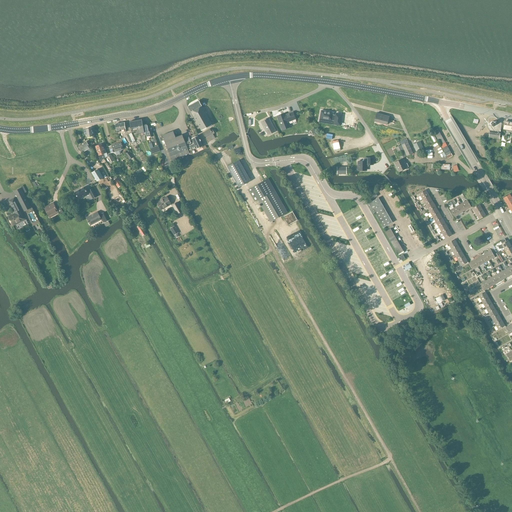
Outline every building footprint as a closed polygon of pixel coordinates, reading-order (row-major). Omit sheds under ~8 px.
[(188,106),(201,130),(212,125),(198,101),(188,106)] [(334,111),(320,108),(318,121),(333,124),(340,125),(342,113),(335,112),(335,115),(333,115),(333,113),(334,111)] [(288,122),(296,119),(293,112),(285,115),(285,113),(277,116),(282,130),(290,127),(288,122)] [(374,120),(374,121),(377,122),(387,124),(389,116),(377,113),(374,120)] [(261,122),(268,135),(276,131),(269,118),(261,122)] [(144,132),(142,124),(142,119),(130,122),(131,129),(138,127),(139,134),(144,133),(144,132)] [(124,122),(116,124),(117,131),(124,130),(124,131),(124,132),(126,131),(124,123),(124,122)] [(203,133),(208,142),(215,138),(210,128),(203,133)] [(173,131),(162,135),(172,160),(189,153),(182,135),(176,137),(173,131)] [(127,135),(130,143),(135,141),(135,140),(134,138),(132,133),(127,135)] [(192,138),(194,143),(190,146),(192,150),(196,148),(197,149),(203,146),(198,135),(195,137),(194,136),(193,137),(192,138)] [(348,138),(332,138),(332,146),(348,146),(348,138)] [(79,146),(81,150),(83,149),(84,151),(87,149),(90,148),(86,141),(79,146)] [(416,152),(423,149),(420,141),(413,144),(416,152)] [(402,145),(407,156),(413,153),(408,142),(402,145)] [(123,149),(121,143),(109,146),(111,153),(114,152),(114,153),(115,154),(116,154),(117,154),(118,154),(119,153),(120,152),(120,151),(119,151),(123,149)] [(102,144),(99,145),(103,158),(104,158),(108,157),(106,153),(104,148),(102,144)] [(103,158),(99,145),(95,146),(97,150),(96,151),(98,156),(100,161),(104,160),(103,158),(104,158),(103,158)] [(396,147),(401,159),(406,156),(401,145),(396,147)] [(159,146),(151,149),(153,154),(161,151),(159,146)] [(364,161),(358,161),(358,170),(367,170),(367,165),(373,165),(373,164),(374,158),(364,158),(364,161)] [(402,159),(395,162),(398,171),(406,167),(402,159)] [(227,167),(239,187),(250,180),(238,161),(227,167)] [(92,173),(97,181),(103,177),(98,169),(92,173)] [(113,180),(118,188),(122,185),(117,178),(113,180)] [(248,189),(255,201),(258,199),(271,221),(286,213),(267,179),(248,189)] [(84,187),(74,192),(78,199),(85,196),(88,201),(97,197),(92,188),(87,191),(84,187)] [(366,193),(370,200),(375,197),(376,199),(378,198),(377,196),(373,189),(366,193)] [(419,193),(422,199),(429,195),(426,191),(426,190),(419,193)] [(503,198),(508,205),(511,202),(511,198),(510,194),(503,198)] [(422,199),(425,205),(432,201),(429,195),(422,199)] [(30,208),(24,196),(19,199),(25,211),(30,208)] [(157,203),(158,204),(157,206),(158,208),(160,208),(161,210),(171,204),(167,197),(157,203)] [(16,214),(9,218),(12,225),(16,223),(16,224),(22,221),(21,219),(24,218),(17,204),(14,198),(9,200),(12,206),(16,214)] [(376,199),(368,204),(373,213),(374,212),(383,228),(392,222),(378,198),(376,199)] [(467,200),(461,203),(465,210),(471,207),(467,200)] [(425,205),(429,210),(435,206),(432,201),(425,205)] [(172,205),(177,214),(182,211),(177,202),(172,205)] [(461,203),(456,207),(460,213),(465,210),(461,203)] [(45,208),(48,215),(57,211),(59,214),(63,212),(59,205),(55,207),(54,204),(45,208)] [(472,208),(476,213),(482,210),(479,204),(472,208)] [(429,210),(432,216),(439,212),(435,206),(429,210)] [(460,213),(456,207),(450,210),(454,217),(460,213)] [(482,210),(476,213),(479,219),(486,215),(482,210)] [(104,222),(106,221),(102,213),(99,215),(97,211),(86,217),(90,225),(101,219),(102,218),(104,222)] [(432,216),(435,222),(442,218),(439,212),(432,216)] [(435,222),(439,227),(445,223),(442,218),(435,222)] [(439,227),(442,233),(449,229),(445,223),(439,227)] [(137,227),(142,236),(145,234),(140,225),(137,227)] [(174,226),(170,228),(174,235),(177,233),(178,233),(174,226)] [(403,251),(390,229),(385,231),(398,254),(403,251)] [(449,229),(442,233),(445,239),(452,235),(449,229)] [(448,243),(451,249),(458,245),(455,239),(454,239),(448,243)] [(501,248),(503,251),(511,246),(508,240),(501,244),(498,246),(499,249),(501,248)] [(451,249),(454,254),(461,251),(461,250),(458,245),(451,249)] [(503,251),(502,251),(502,252),(502,253),(504,252),(503,251),(505,251),(508,256),(511,253),(511,247),(511,246),(503,251)] [(454,254),(458,260),(464,256),(461,250),(461,251),(454,254)] [(491,250),(485,254),(489,260),(495,257),(491,250)] [(485,254),(479,257),(483,264),(489,260),(485,254)] [(464,256),(458,260),(461,266),(467,262),(468,262),(464,256)] [(479,257),(474,260),(478,267),(483,264),(479,257)] [(478,267),(474,260),(468,263),(468,264),(472,270),(478,267)] [(409,262),(402,266),(406,271),(412,267),(411,267),(409,263),(409,262)] [(511,273),(508,268),(503,271),(507,277),(511,274),(511,273)] [(503,271),(497,274),(501,281),(507,277),(503,271)] [(497,274),(491,277),(495,284),(501,281),(497,274)] [(491,277),(486,281),(490,287),(495,284),(491,277)] [(490,287),(486,281),(480,284),(484,291),(490,287)] [(478,296),(481,301),(488,297),(485,292),(478,296)] [(435,298),(438,303),(445,300),(442,294),(435,298)] [(482,301),(485,307),(492,303),(488,297),(482,301)] [(485,307),(488,313),(495,309),(492,303),(485,307)] [(488,313),(491,318),(498,314),(495,309),(488,313)] [(491,318),(495,324),(502,320),(498,314),(491,318)] [(502,320),(495,324),(498,330),(505,326),(502,320)]
